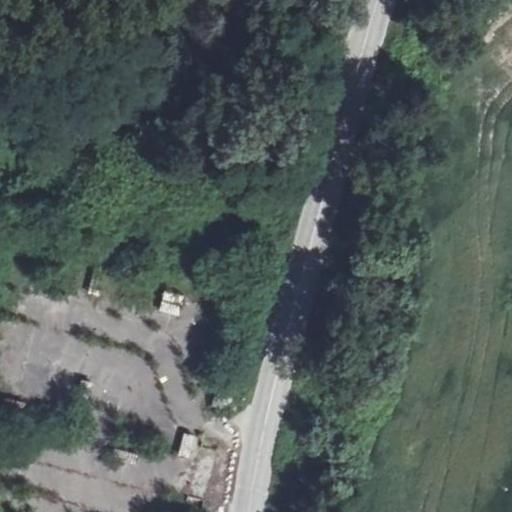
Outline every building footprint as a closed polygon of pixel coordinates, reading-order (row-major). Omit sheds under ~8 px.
[(83,272),(50,251),(32,278),(44,286),(43,288),(64,301),(83,272)] [(105,270),(95,268),(89,295),(98,297),(105,270)] [(152,286),(122,279),(117,299),(147,306),(152,286)] [(184,296),(165,292),(160,310),(179,315),(184,296)] [(53,365),(29,361),(23,391),(47,396),(53,365)] [(94,385),(84,383),(79,404),(89,406),(94,385)] [(225,407),(229,389),(219,386),(214,404),(225,407)] [(24,400),(5,396),(1,414),(19,418),(24,400)] [(197,436),(188,433),(183,455),(192,457),(197,436)] [(138,454),(115,448),(113,457),(136,463),(138,454)]
